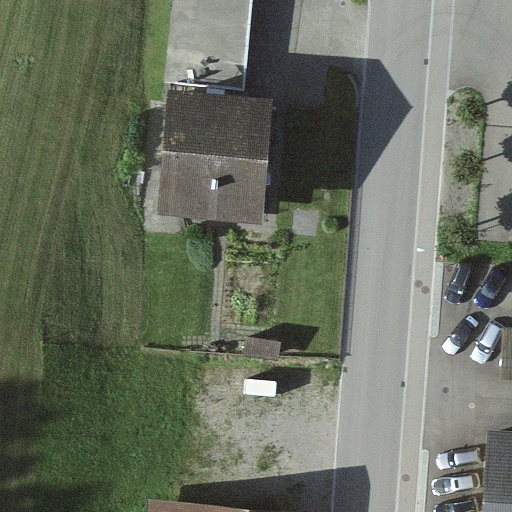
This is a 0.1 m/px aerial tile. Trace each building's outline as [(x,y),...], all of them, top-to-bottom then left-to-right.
[(176,0),(169,97),(244,101),(252,0),(176,0)] [(244,101),(169,97),(162,221),(265,227),(272,103),(244,101)] [(511,322),(506,322),(503,373),(511,373),(511,322)] [(284,335),(249,330),(246,350),(281,355),(284,335)] [(511,511),(511,402),(488,401),(479,511),(511,511)]
